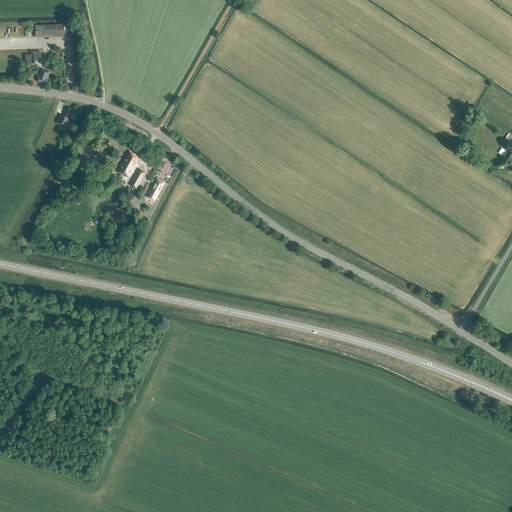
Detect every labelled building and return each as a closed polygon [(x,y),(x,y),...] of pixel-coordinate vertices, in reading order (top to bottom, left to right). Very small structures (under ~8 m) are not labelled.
[(36,37),(64,36),(64,24),(35,25),(36,37)] [(26,63),(35,63),(35,60),(41,60),(41,52),(32,52),(32,55),(25,55),(26,63)] [(55,64),(54,64),(47,61),(46,67),(53,69),(55,64)] [(45,84),(50,71),(41,69),(39,73),(40,73),(39,75),(37,81),(45,84)] [(72,109),(68,107),(67,108),(66,108),(62,115),(61,114),(56,123),(66,128),(70,119),(68,118),(70,114),(69,114),(72,109)] [(511,135),(501,128),(497,134),(511,144),(511,135)] [(470,152),(473,147),(464,141),(461,146),(470,152)] [(498,153),(504,157),(507,152),(502,148),(498,153)] [(139,156),(130,151),(127,156),(126,155),(117,171),(125,176),(126,176),(129,177),(138,162),(136,161),(139,156)] [(136,188),(138,185),(145,172),(139,169),(131,185),(136,188)] [(157,196),(165,183),(157,178),(150,192),(157,196)]
